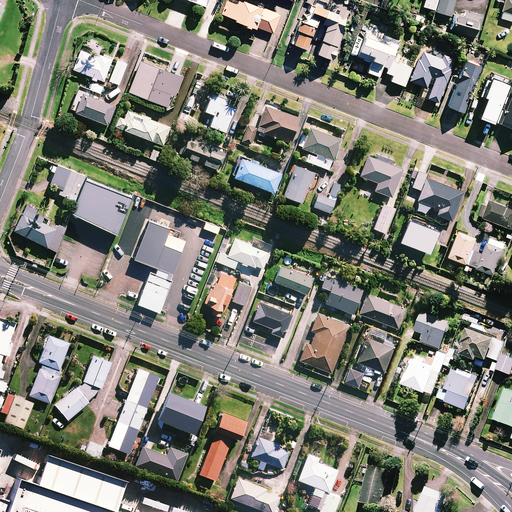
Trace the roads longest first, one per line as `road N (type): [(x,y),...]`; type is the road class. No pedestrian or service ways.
road 1 (secondary): [(0,276),(446,451)]
road 2 (residential): [(80,0),(511,166)]
road 3 (residential): [(0,201),(61,0)]
